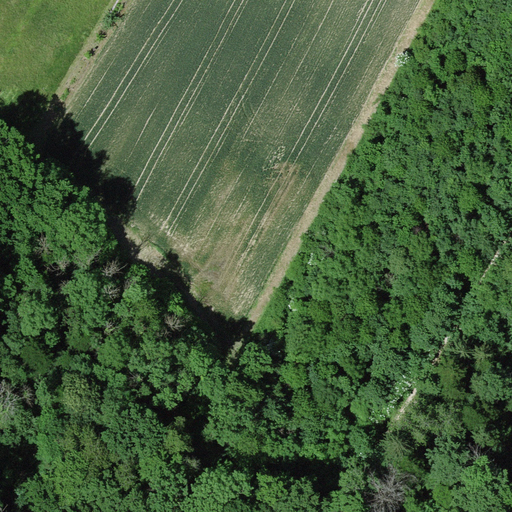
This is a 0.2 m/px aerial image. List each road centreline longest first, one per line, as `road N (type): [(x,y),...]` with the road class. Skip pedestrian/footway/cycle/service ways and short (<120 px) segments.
road 1 (track): [(0,138),(251,406),(305,511)]
road 2 (track): [(511,242),(340,511)]
